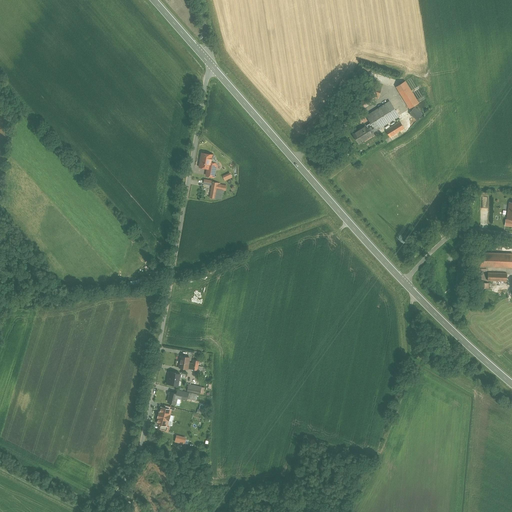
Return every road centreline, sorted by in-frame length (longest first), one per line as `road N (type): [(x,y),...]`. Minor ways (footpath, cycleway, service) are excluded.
road 1 (unclassified): [(209,63),(143,436),(105,511)]
road 2 (secondary): [(403,282),(209,63)]
road 3 (secondary): [(511,384),(403,282)]
road 4 (unclassified): [(511,235),(455,233),(403,282)]
